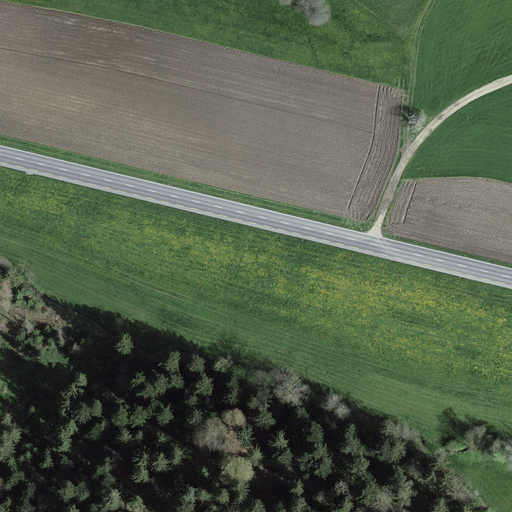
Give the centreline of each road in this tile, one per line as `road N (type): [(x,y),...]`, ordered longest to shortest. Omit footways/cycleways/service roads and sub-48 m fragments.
road 1 (secondary): [(511,280),(0,156)]
road 2 (track): [(62,511),(132,432),(167,425),(383,475),(419,491),(433,511)]
road 3 (track): [(368,246),(409,151),(432,124),(511,78)]
road 4 (track): [(409,151),(420,25),(433,0)]
